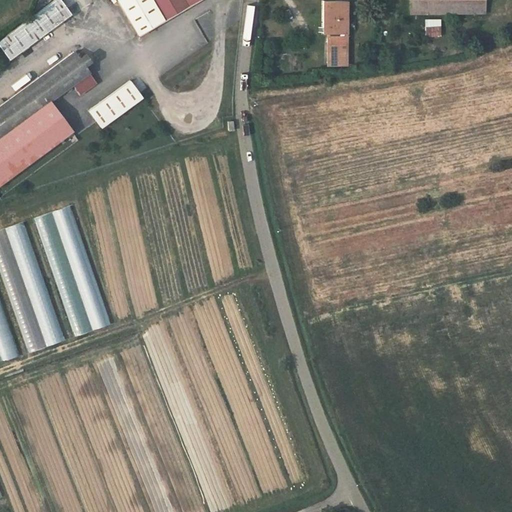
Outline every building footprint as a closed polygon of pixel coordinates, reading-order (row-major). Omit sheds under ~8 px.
[(55,0),(43,9),(55,25),(70,14),(59,0),(55,0)] [(164,19),(152,0),(117,0),(138,35),(164,19)] [(152,0),(164,19),(196,0),(152,0)] [(323,0),(323,32),(327,32),(327,42),(346,42),(346,0),(323,0)] [(484,13),(483,0),(408,0),(409,14),(484,13)] [(55,25),(43,9),(14,31),(0,41),(0,46),(10,59),(55,25)] [(423,36),(440,36),(440,18),(423,18),(423,36)] [(346,42),(327,42),(327,52),(346,52),(346,42)] [(0,184),(40,155),(72,131),(49,101),(52,99),(57,95),(64,90),(70,86),(72,84),(80,94),(96,82),(84,65),(90,61),(85,55),(82,57),(80,53),(77,55),(74,52),(36,79),(0,105),(0,184)] [(346,52),(327,52),(327,64),(346,64),(346,52)] [(87,110),(95,121),(100,127),(141,97),(128,79),(87,110)] [(41,272),(38,246),(26,248),(29,274),(41,272)] [(0,361),(18,355),(0,302),(0,361)] [(55,305),(42,310),(54,343),(76,335),(70,318),(61,322),(55,305)]
